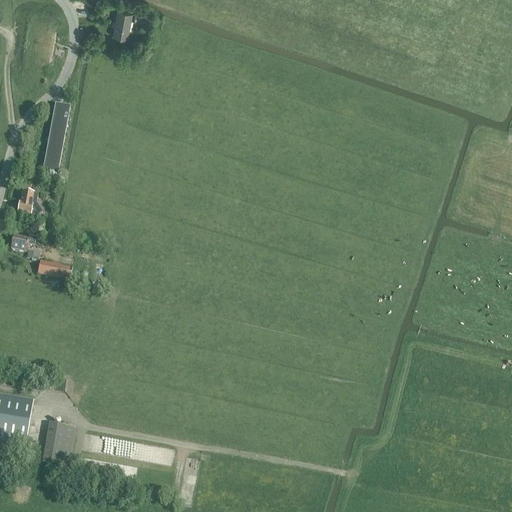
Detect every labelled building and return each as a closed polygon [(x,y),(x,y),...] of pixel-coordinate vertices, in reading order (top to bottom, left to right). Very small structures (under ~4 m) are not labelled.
[(112,37),(127,39),(132,14),(117,11),(112,37)] [(136,21),(147,23),(148,17),(137,15),(136,21)] [(50,73),(59,25),(56,24),(55,28),(36,25),(28,64),(47,68),(47,72),(49,73),(50,73)] [(42,175),(57,178),(70,108),(55,105),(42,175)] [(19,204),(18,214),(30,216),(33,220),(42,214),(36,204),(38,196),(33,195),(23,193),(20,204),(19,204)] [(12,250),(27,252),(28,245),(35,246),(36,241),(14,237),(12,250)] [(27,258),(39,261),(41,254),(29,252),(27,258)] [(38,275),(71,281),(70,283),(100,289),(105,265),(75,259),(75,258),(64,256),(62,266),(41,262),(38,275)] [(0,441),(26,446),(33,401),(0,395),(0,441)] [(43,464),(69,469),(75,430),(50,425),(43,464)]
